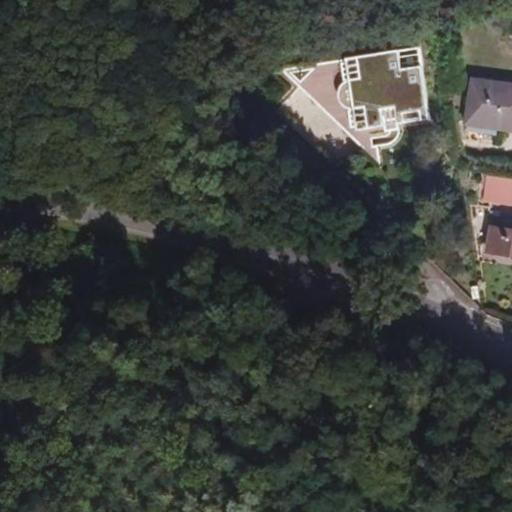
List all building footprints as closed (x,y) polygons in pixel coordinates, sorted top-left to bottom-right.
[(420,68),(337,81),(345,123),(427,110),(420,68)] [(511,84),(474,80),(468,118),(501,123),(501,129),(511,130),(511,84)] [(468,118),(468,125),(501,129),(501,123),(468,118)] [(511,179),(469,172),(465,197),(511,204),(511,179)] [(493,232),(489,232),(486,251),(503,254),(511,255),(511,225),(508,225),(507,231),(494,228),(493,232)] [(511,263),(511,255),(503,254),(502,262),(511,263)]
